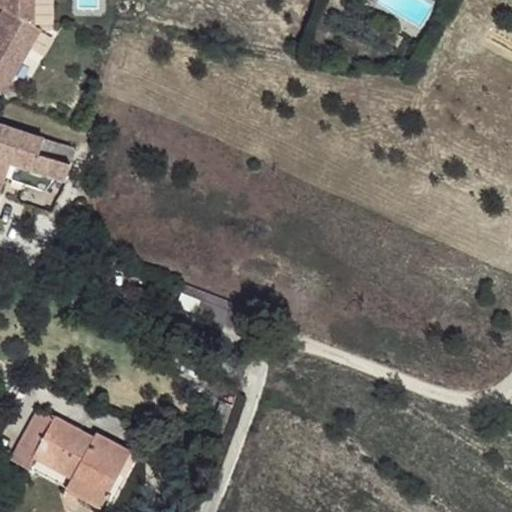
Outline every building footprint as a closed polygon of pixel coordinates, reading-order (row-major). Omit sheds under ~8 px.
[(32,0),(13,0),(0,19),(0,89),(2,90),(53,14),(48,11),(32,0)] [(32,0),(48,11),(49,0),(32,0)] [(0,114),(0,159),(5,161),(18,122),(0,114)] [(18,122),(5,161),(11,164),(18,167),(54,179),(64,183),(69,164),(37,153),(44,134),(18,122)] [(37,153),(69,164),(72,147),(44,134),(37,153)] [(0,194),(11,164),(5,161),(0,159),(0,194)] [(18,167),(13,180),(45,192),(53,185),(54,179),(18,167)] [(179,285),(177,293),(198,301),(198,300),(225,310),(229,304),(179,285)] [(118,446),(28,401),(2,450),(17,464),(26,452),(62,475),(55,485),(91,503),(118,446)]
